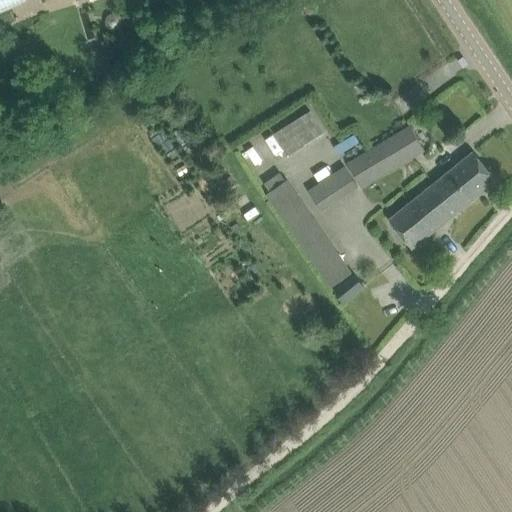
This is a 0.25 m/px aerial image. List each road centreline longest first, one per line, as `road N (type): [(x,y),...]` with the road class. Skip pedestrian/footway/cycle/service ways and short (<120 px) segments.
road 1 (track): [(511,211),(348,399),(212,511)]
road 2 (unclassified): [(511,101),(444,0)]
